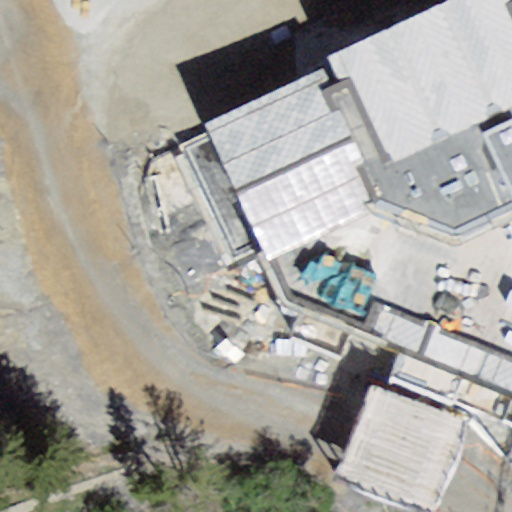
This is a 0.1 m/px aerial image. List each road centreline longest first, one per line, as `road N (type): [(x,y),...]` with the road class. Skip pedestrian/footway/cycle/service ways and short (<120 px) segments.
road 1 (track): [(494,511),(430,468),(195,393),(131,357),(85,307),(69,154),(91,59),(137,0)]
road 2 (track): [(5,0),(69,154)]
